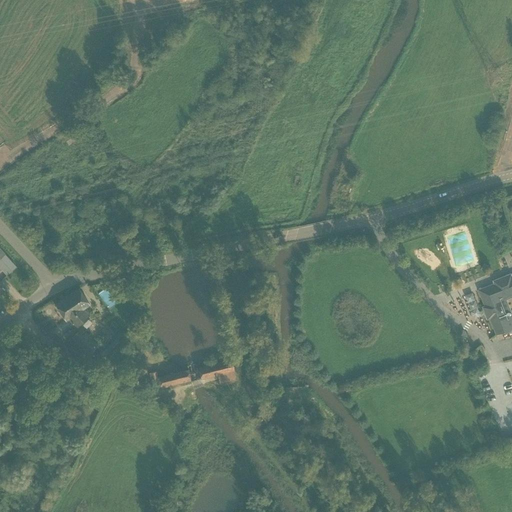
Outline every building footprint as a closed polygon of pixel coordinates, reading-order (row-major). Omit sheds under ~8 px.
[(84,133),(79,127),(69,134),(74,140),(84,133)] [(117,177),(114,172),(107,177),(110,181),(117,177)] [(511,328),(511,315),(505,298),(511,295),(511,275),(511,276),(510,273),(492,281),(493,284),(478,290),(484,306),(482,307),(487,320),(489,319),(496,334),(510,331),(511,328)] [(79,288),(74,291),(55,304),(66,321),(68,319),(77,328),(89,315),(83,309),(90,304),(79,288)] [(479,308),(471,310),(477,326),(485,324),(479,308)] [(74,339),(72,337),(72,338),(89,355),(98,346),(81,329),(80,329),(82,331),(74,339)] [(99,355),(105,361),(107,359),(121,345),(115,339),(101,353),(99,355)] [(218,375),(219,380),(219,383),(236,379),(232,359),(198,368),(201,379),(218,375)] [(188,369),(177,372),(158,377),(160,388),(191,380),(188,369)] [(149,373),(152,385),(159,384),(156,371),(149,373)]
